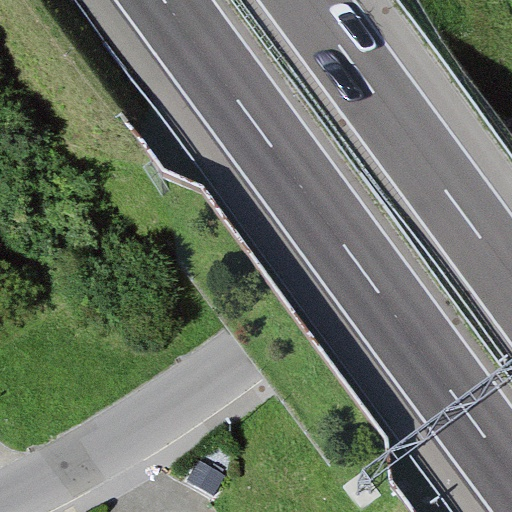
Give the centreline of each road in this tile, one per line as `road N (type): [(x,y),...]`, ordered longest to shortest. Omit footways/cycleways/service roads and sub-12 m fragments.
road 1 (unclassified): [(13,499),(236,367),(511,165)]
road 2 (motorway): [(162,0),(511,476)]
road 3 (motorway): [(511,279),(307,0)]
